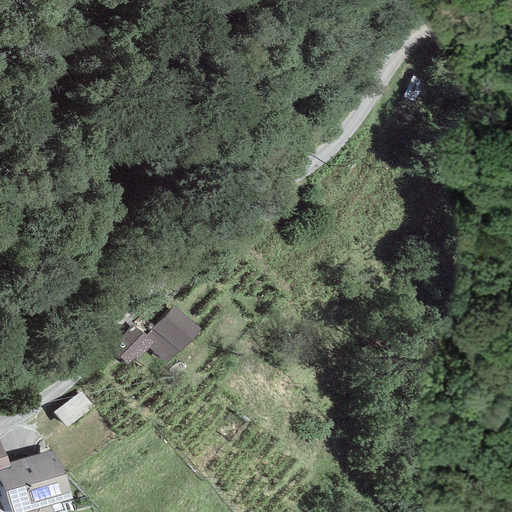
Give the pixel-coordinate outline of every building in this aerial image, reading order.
[(199,329),(173,306),(145,336),(152,342),(148,346),(166,364),(199,329)] [(145,336),(132,323),(109,348),(129,367),(148,346),(152,342),(145,336)] [(93,407),(80,391),(54,412),(66,428),(93,407)] [(8,463),(0,439),(0,471),(10,468),(8,463)] [(55,449),(8,463),(10,468),(0,471),(0,478),(9,511),(29,511),(70,500),(55,449)]
